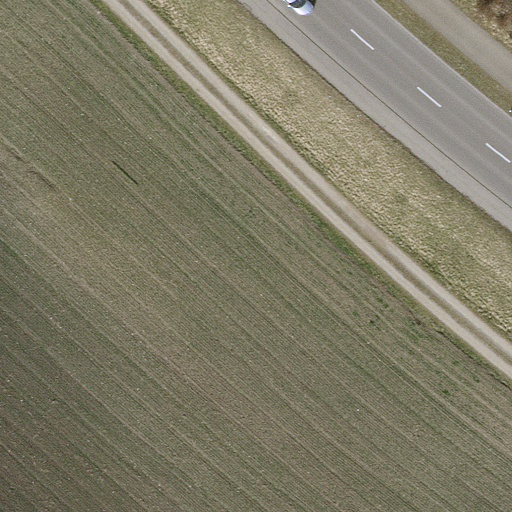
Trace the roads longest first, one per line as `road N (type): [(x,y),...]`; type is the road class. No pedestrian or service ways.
road 1 (track): [(511,359),(324,197),(119,0)]
road 2 (tertiary): [(511,162),(320,0)]
